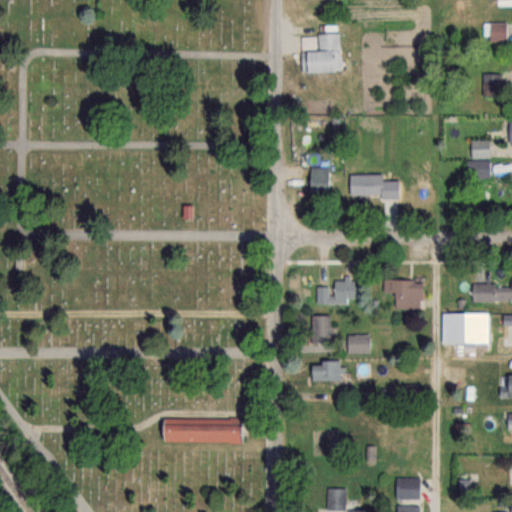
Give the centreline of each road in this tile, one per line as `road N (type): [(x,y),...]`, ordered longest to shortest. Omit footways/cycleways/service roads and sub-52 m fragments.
road 1 (residential): [(277,511),(277,0)]
road 2 (residential): [(511,239),(277,241)]
